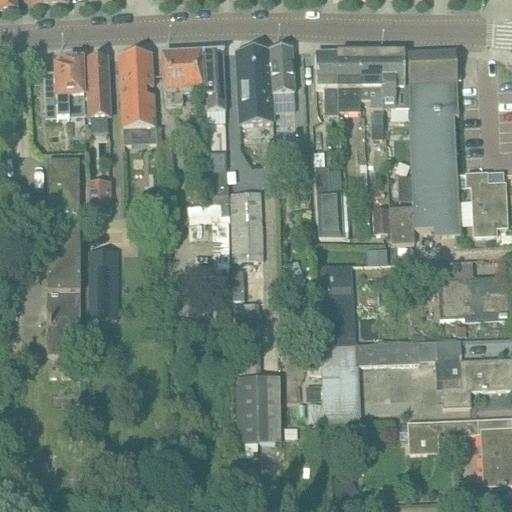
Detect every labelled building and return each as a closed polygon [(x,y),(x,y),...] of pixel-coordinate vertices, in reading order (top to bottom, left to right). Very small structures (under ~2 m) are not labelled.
[(0,0),(0,13),(17,12),(15,0),(0,0)] [(28,0),(29,10),(68,7),(67,0),(28,0)] [(269,52),(268,52),(270,96),(293,95),(291,51),(270,52),(269,52)] [(270,96),(268,52),(235,54),(239,129),(272,127),(270,96)] [(206,113),(214,112),(226,112),(223,55),(203,56),(206,113)] [(458,120),(455,55),(406,57),(410,127),(408,127),(412,211),(413,233),(433,232),(433,241),(460,239),(454,120),(458,120)] [(200,56),(161,58),(163,94),(165,94),(166,109),(182,108),(181,97),(198,96),(197,93),(202,93),(200,56)] [(337,56),(315,56),(315,94),(325,94),(325,119),(337,119),(337,115),(337,56)] [(359,56),(337,56),(337,115),(359,115),(359,56)] [(381,56),(359,56),(359,104),(369,104),(369,113),(381,113),(381,56)] [(404,56),(381,56),(381,113),(407,113),(407,93),(404,93),(404,56)] [(151,59),(118,61),(123,132),(154,131),(152,100),(144,101),(144,93),(153,92),(151,59)] [(106,61),(85,63),(88,99),(89,123),(100,122),(107,122),(106,98),(109,97),(108,81),(106,61)] [(83,111),(81,63),(54,65),(54,76),(43,77),(44,112),(83,111)] [(33,147),(42,147),(41,130),(32,130),(33,147)] [(223,157),(208,157),(212,208),(227,207),(227,197),(223,197),(223,157)] [(78,167),(46,168),(48,359),(80,359),(78,167)] [(328,173),(315,174),(316,197),(318,241),(340,240),(338,196),(329,197),(328,173)] [(487,177),(466,178),(466,192),(473,192),(474,203),(471,203),(473,241),(496,240),(496,232),(507,232),(505,187),(492,187),(493,196),(488,196),(487,177)] [(109,219),(109,187),(86,187),(87,219),(109,219)] [(307,190),(293,190),(294,199),(299,204),(307,204),(307,190)] [(259,197),(229,199),(232,266),(262,264),(259,197)] [(412,211),(388,212),(390,248),(414,247),(413,233),(412,211)] [(387,212),(375,213),(376,237),(388,236),(387,212)] [(386,253),(368,254),(369,267),(387,266),(386,253)] [(88,255),(87,323),(111,323),(115,323),(116,255),(109,255),(88,255)] [(415,267),(397,268),(398,286),(416,286),(438,285),(439,324),(443,324),(507,322),(511,321),(511,320),(510,281),(490,282),(448,284),(447,265),(415,267)] [(511,362),(459,365),(458,346),(353,350),(350,270),(316,272),(321,390),(321,392),(322,403),(323,428),(357,427),(354,369),(434,365),(435,384),(440,383),(442,392),(442,412),(470,411),(470,395),(511,393),(511,362)] [(242,275),(231,275),(232,305),(243,305),(242,275)] [(229,277),(213,278),(214,327),(216,327),(216,373),(232,373),(230,308),(229,277)] [(255,307),(230,308),(232,373),(234,448),(278,447),(276,381),(257,382),(255,307)] [(321,390),(306,390),(307,403),(322,403),(321,392),(321,390)] [(490,423),(440,425),(441,439),(482,437),(484,489),(506,488),(511,487),(511,433),(511,434),(510,422),(490,423)]
